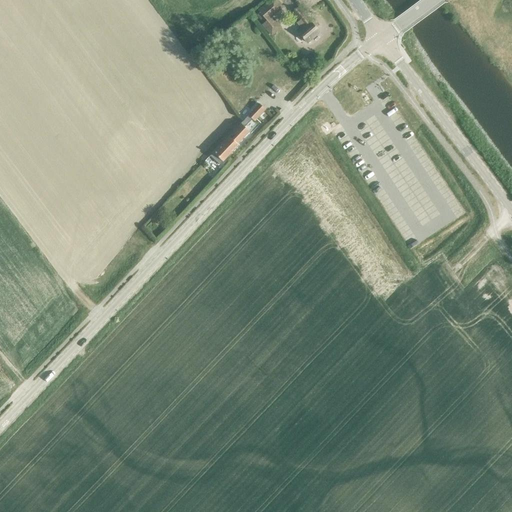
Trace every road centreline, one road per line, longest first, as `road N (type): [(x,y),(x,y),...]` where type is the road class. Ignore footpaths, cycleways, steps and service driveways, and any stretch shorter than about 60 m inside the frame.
road 1 (tertiary): [(380,38),(321,88),(0,426)]
road 2 (tertiary): [(511,211),(380,38)]
